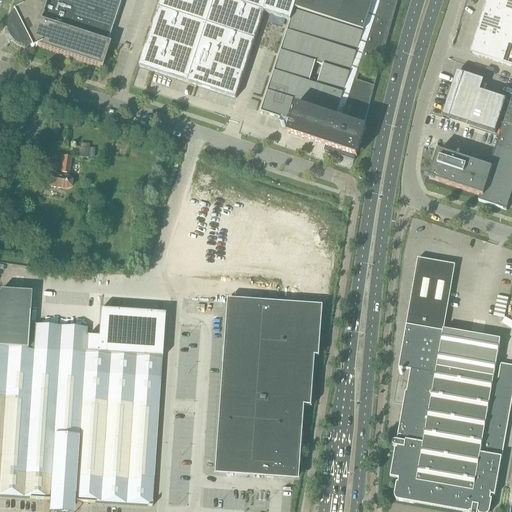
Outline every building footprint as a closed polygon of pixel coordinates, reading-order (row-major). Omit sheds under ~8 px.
[(102,69),(110,44),(107,43),(121,0),(20,0),(17,10),(13,12),(14,15),(12,17),(10,20),(9,22),(8,25),(8,28),(8,31),(9,34),(6,35),(7,39),(9,41),(11,40),(13,42),(16,44),(18,45),(21,46),(24,47),(27,47),(30,46),(32,50),(36,47),(102,69)] [(264,13),(286,20),(292,0),(161,0),(139,67),(236,99),(264,13)] [(261,112),(292,123),(288,135),(325,147),(324,151),(354,161),(354,160),(355,157),(357,158),(367,129),(363,128),(375,87),(357,81),(365,58),(381,64),(384,53),(398,0),(292,0),(286,20),(291,21),(261,112)] [(483,14),(482,15),(511,24),(511,3),(501,0),(487,0),(486,4),(485,6),(483,14)] [(476,33),(476,34),(493,39),(509,44),(511,34),(511,24),(482,15),(482,16),(480,23),(479,25),(477,33),(476,33)] [(473,44),(471,50),(473,54),(477,56),(480,57),(480,56),(485,58),(486,59),(493,39),(476,34),(476,35),(474,42),(473,42),(473,44)] [(493,39),(486,59),(488,59),(493,61),(495,62),(496,62),(501,63),(501,64),(502,64),(509,44),(493,39)] [(511,45),(509,44),(502,64),(503,64),(504,64),(509,66),(511,67),(511,66),(511,45)] [(457,72),(453,87),(459,89),(479,95),(480,92),(481,92),(484,81),(464,75),(457,72)] [(453,87),(447,103),(454,105),(474,111),(479,95),(459,89),(453,87)] [(474,111),(469,125),(482,130),(493,96),(481,92),(480,92),(479,95),(474,111)] [(493,96),(482,130),(496,134),(507,100),(493,96)] [(436,158),(435,162),(429,179),(480,196),(479,201),(507,211),(511,195),(511,99),(493,158),(489,168),(449,155),(438,152),(436,158)] [(447,103),(443,117),(449,119),(469,125),(474,111),(454,105),(447,103)] [(76,148),(75,158),(88,159),(88,158),(94,159),(94,149),(76,148)] [(48,162),(44,186),(65,189),(65,190),(66,190),(71,188),(72,181),(68,177),(66,177),(67,174),(69,174),(71,158),(63,157),(61,165),(58,165),(59,164),(48,162)] [(200,166),(177,238),(330,288),(342,213),(200,166)] [(134,218),(130,229),(138,232),(142,221),(134,218)] [(395,447),(397,448),(397,449),(396,448),(390,478),(399,479),(398,483),(397,483),(395,495),(395,496),(395,497),(395,498),(395,499),(396,499),(397,500),(398,501),(399,501),(460,511),(489,511),(490,511),(492,500),(491,499),(491,496),(495,496),(511,402),(511,366),(501,364),(498,381),(494,380),(501,340),(444,330),(455,265),(418,259),(399,368),(411,371),(407,392),(406,391),(398,438),(399,438),(398,441),(396,441),(395,441),(394,442),(393,442),(393,443),(393,444),(393,445),(393,446),(394,447),(395,447)] [(0,497),(152,507),(165,315),(100,310),(98,338),(86,337),(87,329),(29,325),(31,293),(0,291),(0,497)] [(227,320),(217,460),(227,461),(227,471),(266,473),(266,477),(294,479),(297,479),(298,466),(301,466),(305,406),(312,407),(316,357),(320,357),(323,306),(279,303),(270,303),(270,305),(230,302),(230,303),(229,320),(227,320)]
